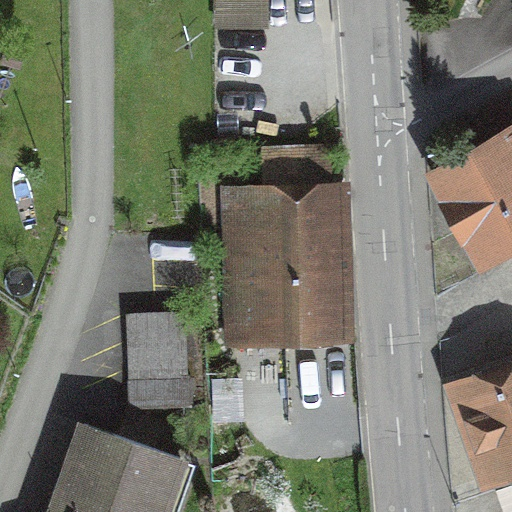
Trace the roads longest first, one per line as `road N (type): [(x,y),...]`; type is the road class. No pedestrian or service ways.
road 1 (residential): [(97,0),(84,279),(1,511)]
road 2 (tertiary): [(376,122),(405,511)]
road 3 (residential): [(511,68),(435,110),(376,122)]
road 4 (tertiary): [(368,0),(376,122)]
